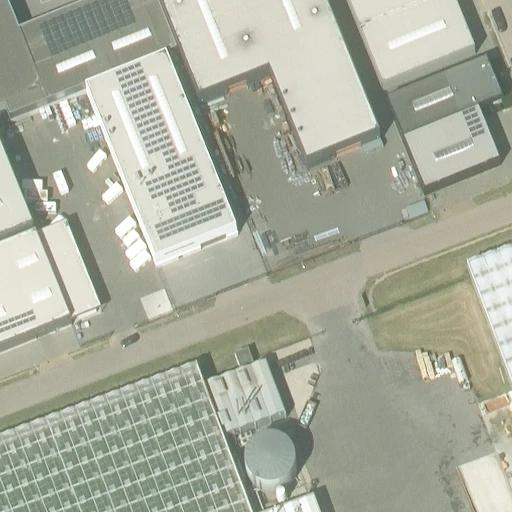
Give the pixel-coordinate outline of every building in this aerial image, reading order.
[(154,0),(157,6),(178,59),(198,108),(269,80),(306,172),(380,142),(322,0),(154,0)] [(451,0),(343,0),(381,93),(474,56),(451,0)] [(0,116),(6,114),(11,126),(86,96),(168,63),(178,59),(157,6),(28,58),(27,58),(19,38),(11,18),(0,22),(0,116)] [(168,63),(86,96),(156,270),(238,237),(168,63)] [(486,65),(386,105),(403,145),(424,198),(500,167),(479,115),(478,115),(477,110),(496,102),(486,78),(491,76),(486,65)] [(0,250),(34,236),(0,151),(0,250)] [(0,355),(71,327),(36,240),(0,254),(0,355)] [(511,511),(511,256),(467,273),(511,394),(511,511),(316,511),(314,503),(289,511),(248,511),(222,442),(285,420),(266,367),(203,390),(197,374),(0,446),(0,511),(511,511)] [(248,353),(234,357),(240,373),(253,368),(251,362),(248,353)]
